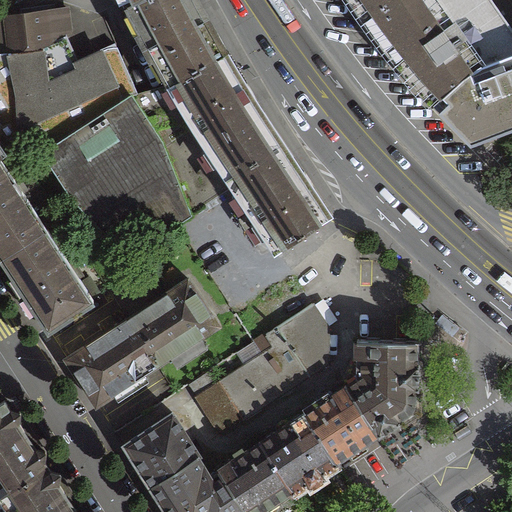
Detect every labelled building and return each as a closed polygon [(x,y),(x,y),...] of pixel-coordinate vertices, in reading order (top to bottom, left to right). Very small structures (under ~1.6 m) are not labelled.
[(130,0),(176,79),(227,49),(197,0),(130,0)] [(353,0),(385,46),(413,82),(431,103),(479,64),(511,52),(511,38),(499,19),(486,0),(353,0)] [(21,128),(122,84),(103,47),(77,59),(68,32),(74,29),(71,6),(7,14),(21,128)] [(227,49),(176,79),(232,173),(283,141),(227,49)] [(511,52),(479,64),(431,103),(480,141),(511,128),(511,127),(511,52)] [(196,215),(239,186),(176,79),(136,92),(167,139),(196,215)] [(136,92),(45,151),(78,198),(133,253),(196,215),(167,139),(136,92)] [(0,154),(4,152),(11,147),(0,131),(0,154)] [(332,218),(283,141),(232,173),(280,250),(332,218)] [(0,154),(0,246),(6,256),(53,225),(4,152),(0,154)] [(6,256),(55,329),(101,298),(53,225),(6,256)] [(194,275),(128,316),(161,368),(226,328),(194,275)] [(282,328),(288,341),(299,358),(311,375),(329,364),(329,325),(317,306),(282,328)] [(128,316),(63,357),(95,409),(161,368),(128,316)] [(299,358),(288,341),(221,382),(244,417),(311,375),(299,358)] [(357,374),(353,377),(387,427),(417,408),(416,344),(357,345),(357,374)] [(309,405),(343,457),(387,427),(353,377),(309,405)] [(221,382),(197,396),(220,431),(244,417),(221,382)] [(0,481),(44,452),(9,399),(0,405),(0,481)] [(309,405),(263,434),(298,487),(343,457),(309,405)] [(150,481),(201,449),(174,407),(123,439),(150,481)] [(263,434),(220,461),(252,511),(259,511),(298,487),(263,434)] [(150,481),(169,511),(252,511),(220,461),(212,467),(201,449),(150,481)] [(82,511),(44,452),(0,481),(0,497),(9,511),(82,511)]
